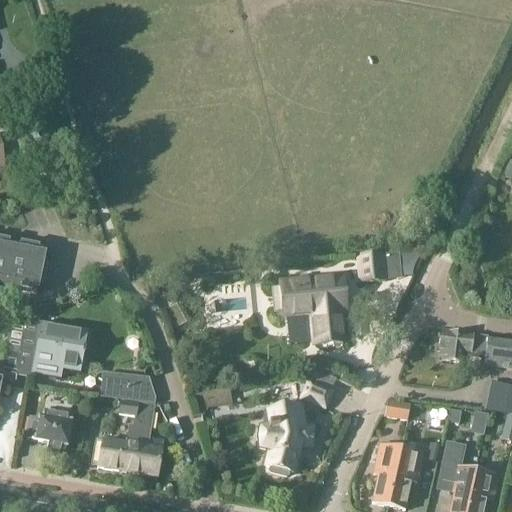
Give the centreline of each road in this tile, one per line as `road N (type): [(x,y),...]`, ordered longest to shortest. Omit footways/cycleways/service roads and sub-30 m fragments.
road 1 (residential): [(205,510),(207,480),(178,390),(124,274)]
road 2 (residential): [(327,511),(416,315)]
road 3 (track): [(453,235),(511,118)]
